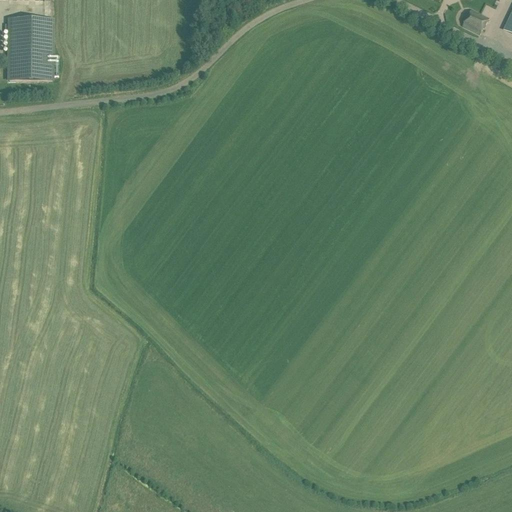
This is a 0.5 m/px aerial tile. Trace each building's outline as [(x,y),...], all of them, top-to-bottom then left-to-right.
[(511,8),(501,32),(511,37),(511,8)] [(479,36),(488,20),(472,13),(463,28),(479,36)] [(53,22),(9,21),(8,81),(53,81),(53,22)] [(140,71),(140,80),(154,80),(154,71),(140,71)] [(50,83),(53,95),(61,93),(59,81),(50,83)]
